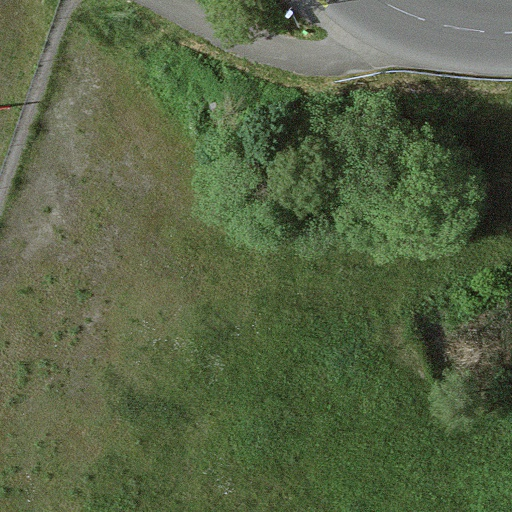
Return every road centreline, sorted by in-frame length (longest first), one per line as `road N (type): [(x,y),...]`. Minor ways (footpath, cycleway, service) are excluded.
road 1 (track): [(374,0),(334,54),(255,56),(153,0)]
road 2 (track): [(78,0),(0,194)]
road 3 (tertiary): [(511,29),(449,26),(374,0)]
